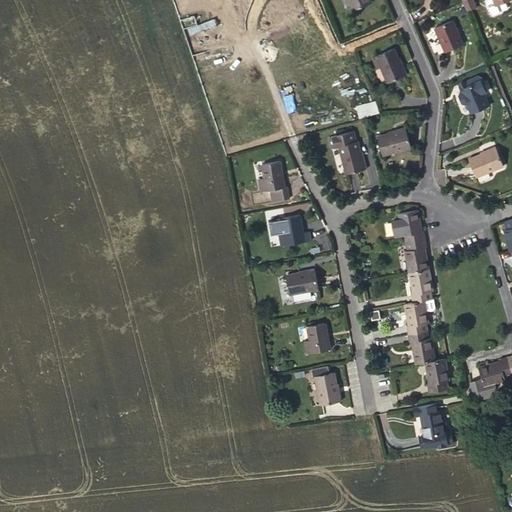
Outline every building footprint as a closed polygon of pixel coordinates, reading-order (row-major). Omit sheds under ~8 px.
[(348,0),(353,9),(370,2),(369,0),(348,0)] [(475,5),(472,0),(467,0),(464,2),(467,8),(475,5)] [(495,4),(493,0),(487,0),(486,2),(491,12),(494,13),(505,8),(506,5),(504,0),(495,4)] [(445,51),(463,43),(459,34),(458,34),(455,28),(456,27),(452,20),(434,27),(445,51)] [(226,49),(222,38),(217,40),(211,22),(187,30),(197,59),(226,49)] [(394,48),(376,55),(377,57),(373,59),(377,69),(381,67),(387,82),(407,74),(403,65),(402,66),(394,48)] [(489,105),(483,92),(487,90),(482,77),(478,76),(460,84),(462,88),(460,88),(461,90),(460,91),(459,94),(462,102),(466,104),(467,103),(471,112),(489,105)] [(382,154),(410,146),(405,127),(396,130),(397,131),(377,137),(382,154)] [(346,173),(366,168),(364,160),(361,160),(356,141),(355,141),(352,130),(328,136),(331,148),(339,146),(346,173)] [(476,176),(503,164),(494,146),(486,149),(487,151),(468,158),(476,176)] [(279,160),(263,163),(265,177),(258,178),(261,190),(270,189),(270,193),(272,201),(288,198),(286,186),(283,186),(279,160)] [(405,234),(406,241),(425,238),(423,230),(421,230),(418,209),(398,213),(399,219),(391,220),(394,235),(401,234),(402,234),(405,234)] [(281,245),(311,240),(310,231),(302,232),(299,215),(283,217),(283,218),(285,232),(279,233),(281,245)] [(283,218),(270,220),(272,234),(285,232),(283,218)] [(409,272),(428,268),(424,247),(426,247),(425,238),(406,241),(407,249),(405,250),(409,272)] [(290,293),(318,288),(315,268),(306,270),(306,272),(286,275),(290,293)] [(412,302),(423,300),(431,298),(429,290),(432,290),(428,268),(409,272),(413,293),(410,294),(412,302)] [(435,308),(433,298),(423,300),(426,311),(434,310),(435,308)] [(407,333),(426,329),(424,321),(428,321),(426,311),(423,300),(412,302),(404,303),(409,325),(406,325),(407,333)] [(306,353),(329,349),(325,323),(307,326),(309,339),(304,340),(306,353)] [(412,341),(416,363),(426,361),(435,360),(431,337),(427,337),(426,329),(407,333),(409,342),(412,341)] [(511,375),(506,357),(498,359),(499,360),(478,367),(482,380),(483,386),(505,380),(505,377),(511,375)] [(449,380),(445,358),(435,360),(426,361),(430,383),(427,383),(429,392),(447,389),(446,381),(449,380)] [(328,365),(311,368),(313,376),(329,373),(328,365)] [(320,404),(341,400),(339,391),(338,392),(334,372),(329,373),(315,376),(320,404)] [(436,403),(412,407),(413,415),(420,414),(424,435),(419,436),(421,447),(453,441),(451,430),(443,431),(439,410),(438,410),(436,403)]
